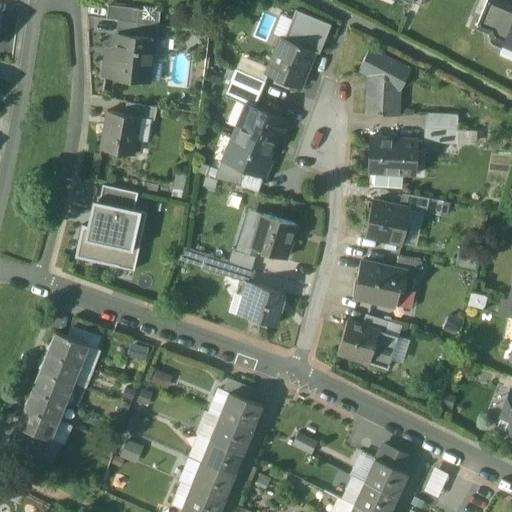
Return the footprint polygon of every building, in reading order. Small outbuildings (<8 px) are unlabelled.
[(511,8),(491,0),(486,0),(476,26),(489,32),(492,38),(511,46),(511,8)] [(142,8),(108,4),(106,18),(118,19),(141,22),(142,8)] [(141,22),(118,19),(116,33),(133,35),(134,34),(152,36),(152,37),(157,38),(159,24),(141,22)] [(152,36),(134,34),(133,35),(116,33),(113,56),(105,55),(103,75),(140,79),(142,64),(148,64),(152,37),(152,36)] [(281,37),(264,74),(297,88),(313,51),(281,37)] [(408,71),(367,49),(357,69),(369,75),(368,96),(367,96),(366,113),(376,113),(376,114),(391,115),(393,83),(401,84),(408,71)] [(264,83),(235,70),(230,82),(259,94),(264,83)] [(259,94),(230,82),(224,95),(248,106),(249,104),(254,106),(259,94)] [(154,107),(125,102),(123,112),(139,115),(139,116),(152,118),(154,107)] [(254,106),(249,104),(248,106),(237,133),(270,147),(274,137),(278,138),(286,120),(254,106)] [(123,112),(106,109),(99,148),(132,154),(139,116),(139,115),(123,112)] [(457,115),(425,114),(424,128),(456,129),(457,115)] [(456,129),(424,128),(423,142),(455,143),(456,129)] [(270,147),(237,133),(225,161),(225,162),(246,171),(262,177),(270,159),(266,157),(270,147)] [(415,140),(370,138),(370,137),(369,137),(367,172),(368,172),(369,171),(414,173),(414,174),(415,174),(417,139),(416,139),(415,140)] [(246,171),(225,162),(225,161),(221,159),(214,178),(241,186),(246,171)] [(103,185),(99,201),(134,209),(138,193),(103,185)] [(429,198),(401,193),(399,206),(409,209),(409,210),(426,214),(429,198)] [(134,270),(147,212),(134,209),(99,201),(93,200),(87,227),(82,226),(75,257),(134,270)] [(399,206),(372,201),(367,222),(369,222),(366,235),(402,243),(409,210),(409,209),(399,206)] [(295,224),(262,214),(251,248),(284,258),(295,224)] [(204,254),(182,247),(177,261),(200,268),(204,254)] [(255,256),(231,248),(228,261),(251,268),(255,256)] [(228,261),(204,254),(200,268),(244,282),(247,282),(247,281),(251,268),(228,261)] [(421,262),(397,256),(394,268),(406,271),(406,272),(417,275),(421,262)] [(394,268),(360,260),(356,278),(358,278),(354,295),(371,299),(372,299),(395,304),(399,287),(402,288),(406,272),(406,271),(394,268)] [(285,293),(247,281),(247,282),(244,282),(234,312),(275,325),(285,293)] [(390,321),(367,314),(364,325),(379,330),(386,332),(390,321)] [(364,325),(347,320),(337,352),(369,362),(379,330),(364,325)] [(90,332),(69,324),(64,336),(85,344),(90,332)] [(386,332),(379,330),(369,362),(386,368),(397,336),(386,332)] [(64,336),(54,332),(47,349),(78,362),(85,344),(64,336)] [(78,362),(47,349),(39,368),(70,381),(78,362)] [(70,381),(39,368),(32,386),(63,399),(70,381)] [(252,387),(229,377),(224,389),(230,391),(247,399),(252,387)] [(63,399),(32,386),(24,404),(56,417),(63,399)] [(224,389),(218,386),(209,410),(220,415),(230,391),(224,389)] [(510,390),(500,413),(511,418),(511,417),(511,391),(511,390),(510,390)] [(247,399),(230,391),(220,415),(252,427),(262,404),(247,399)] [(56,417),(24,404),(16,424),(37,433),(47,437),(56,417)] [(139,433),(144,418),(132,413),(126,428),(139,433)] [(252,427),(220,415),(210,438),(242,451),(252,427)] [(37,433),(16,424),(11,438),(31,446),(37,433)] [(313,451),(317,438),(297,431),(293,444),(313,451)] [(47,437),(37,433),(31,446),(42,450),(47,437)] [(242,451),(210,438),(201,461),(233,474),(242,451)] [(412,456),(383,443),(377,457),(405,470),(412,456)] [(377,457),(375,457),(365,480),(396,494),(406,471),(405,470),(377,457)] [(233,474),(201,461),(191,483),(223,496),(233,474)] [(424,489),(438,495),(449,471),(434,465),(424,489)] [(365,480),(354,475),(343,497),(354,502),(365,480)] [(387,511),(396,494),(365,480),(354,502),(374,511),(387,511)] [(216,511),(223,496),(191,483),(182,507),(194,511),(216,511)] [(343,497),(341,496),(333,511),(349,511),(354,502),(343,497)] [(374,511),(354,502),(349,511),(374,511)]
